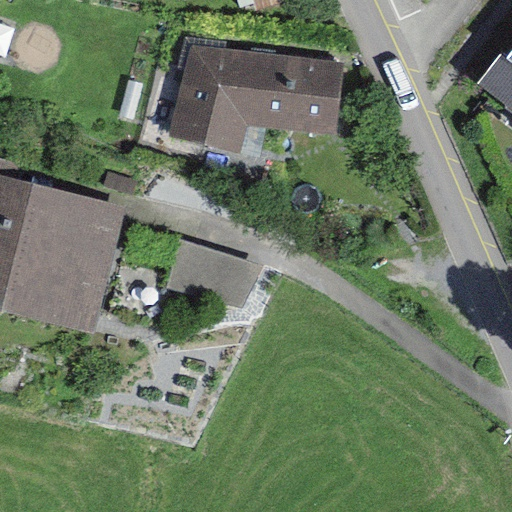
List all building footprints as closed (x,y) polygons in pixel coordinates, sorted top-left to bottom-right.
[(117,0),(175,14),(178,0),(117,0)] [(252,15),(299,0),(233,0),(237,12),(250,8),(252,15)] [(224,46),(183,42),(174,75),(183,78),(165,143),(235,161),(242,136),(333,145),(341,68),(223,56),(224,46)] [(511,50),(500,67),(492,61),(467,95),(511,129),(511,50)] [(120,216),(12,190),(17,167),(0,162),(0,325),(88,347),(120,216)] [(258,273),(176,246),(170,275),(123,262),(107,317),(157,332),(167,297),(233,319),(258,273)]
